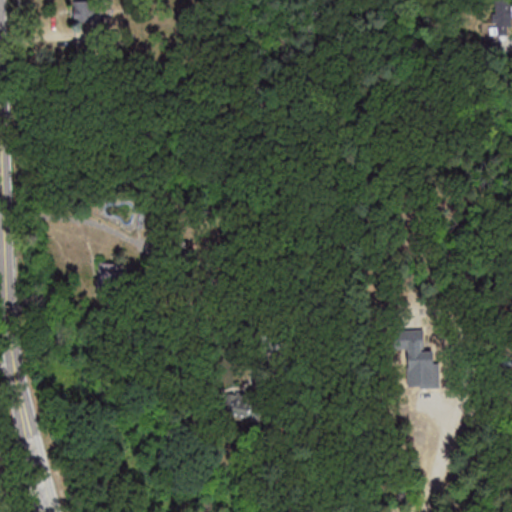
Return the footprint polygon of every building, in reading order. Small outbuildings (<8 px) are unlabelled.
[(511,0),(492,0),(492,36),(511,35),(511,0)] [(74,2),(74,22),(101,22),(101,2),(74,2)] [(200,243),(174,240),(166,299),(214,306),(218,273),(196,270),(200,243)] [(121,263),(98,263),(98,294),(121,294),(121,263)] [(255,384),(225,384),(225,418),(255,418),(255,384)]
